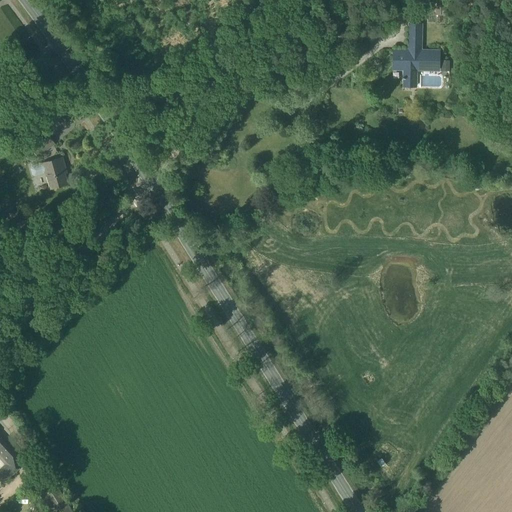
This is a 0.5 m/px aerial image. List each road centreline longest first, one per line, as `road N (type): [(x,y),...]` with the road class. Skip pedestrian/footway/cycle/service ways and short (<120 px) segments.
road 1 (secondary): [(357,511),(147,183)]
road 2 (track): [(147,183),(280,0)]
road 3 (secondary): [(147,183),(24,0)]
road 4 (unclassified): [(0,342),(147,183)]
